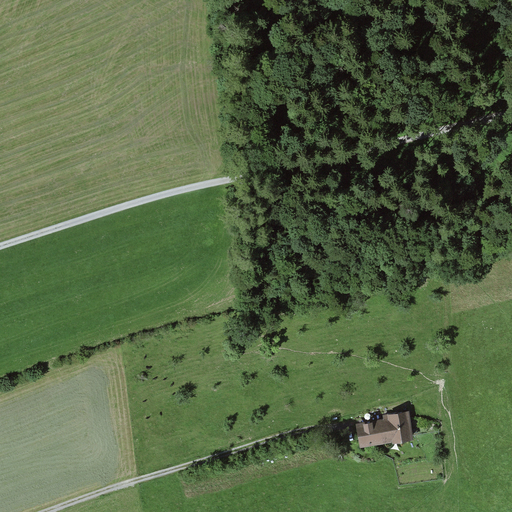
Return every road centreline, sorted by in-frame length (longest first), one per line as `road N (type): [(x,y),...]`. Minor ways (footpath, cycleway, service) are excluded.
road 1 (track): [(511,113),(167,192),(0,248)]
road 2 (track): [(51,511),(375,412)]
